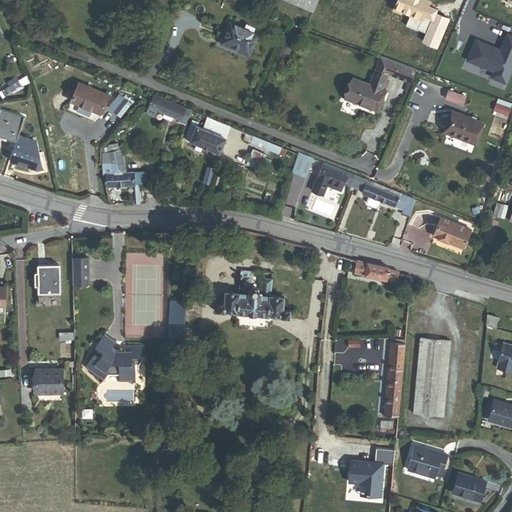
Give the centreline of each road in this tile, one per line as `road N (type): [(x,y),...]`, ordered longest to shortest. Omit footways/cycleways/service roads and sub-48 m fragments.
road 1 (tertiary): [(97,216),(272,227),(511,296)]
road 2 (residential): [(1,0),(16,33),(372,174)]
